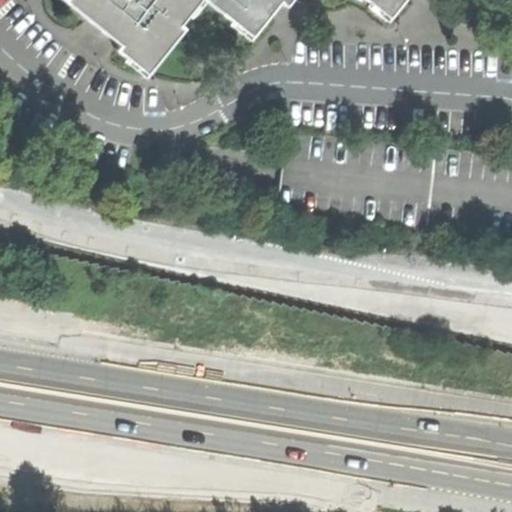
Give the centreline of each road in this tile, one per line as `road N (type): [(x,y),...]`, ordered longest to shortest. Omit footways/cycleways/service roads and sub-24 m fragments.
road 1 (residential): [(0,45),(89,116),(149,132),(179,126),(267,81),(511,99)]
road 2 (trunk): [(511,430),(0,346)]
road 3 (trunk): [(0,409),(511,490)]
road 4 (tertiary): [(276,265),(0,203)]
road 5 (trunk): [(511,318),(276,265)]
road 6 (tertiary): [(511,273),(276,265)]
